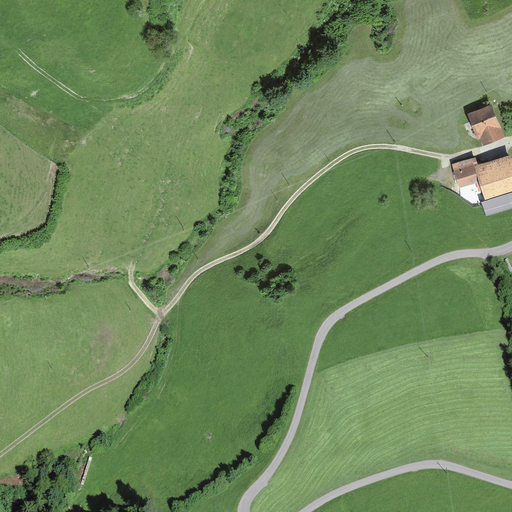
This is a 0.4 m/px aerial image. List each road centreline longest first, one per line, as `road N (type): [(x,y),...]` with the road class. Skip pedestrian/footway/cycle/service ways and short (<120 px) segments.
road 1 (track): [(0,456),(134,364),(195,274),(251,247),(302,189),(367,146),(445,157),(484,152)]
road 2 (unclassified): [(511,248),(452,258),(333,318),(291,439),(245,511)]
road 3 (track): [(209,0),(165,74),(132,97),(84,98),(19,49)]
road 4 (unclassified): [(309,511),(333,494),(440,463),(511,483)]
